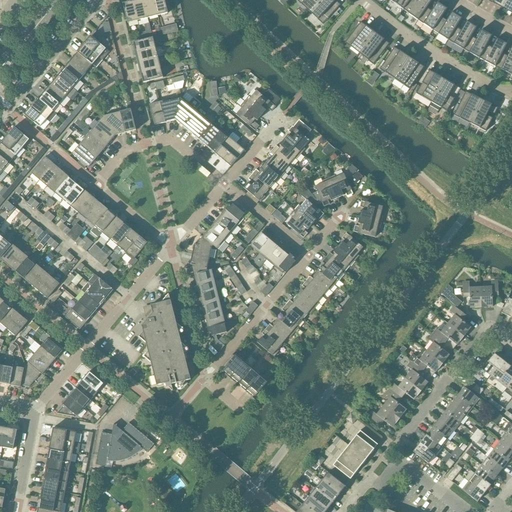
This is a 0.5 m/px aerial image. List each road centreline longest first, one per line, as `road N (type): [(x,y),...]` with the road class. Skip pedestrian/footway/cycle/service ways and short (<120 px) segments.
road 1 (residential): [(238,511),(511,155)]
road 2 (residential): [(224,185),(171,139),(123,150),(96,184),(171,245)]
road 3 (residential): [(236,397),(204,372),(308,253)]
road 4 (residential): [(511,92),(506,99),(361,0)]
road 5 (residential): [(394,444),(489,327),(511,337)]
road 6 (residential): [(128,298),(16,197)]
road 7 (residential): [(10,107),(97,2)]
